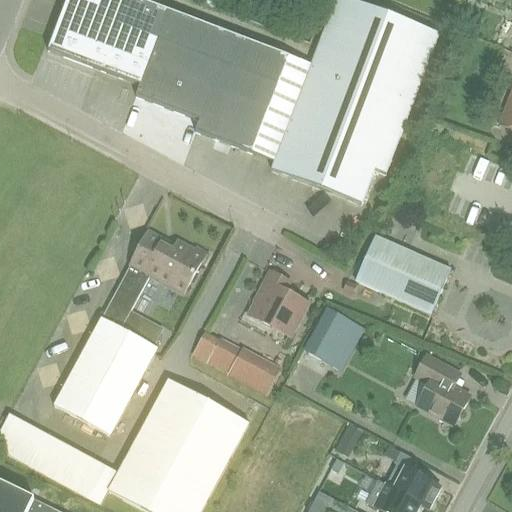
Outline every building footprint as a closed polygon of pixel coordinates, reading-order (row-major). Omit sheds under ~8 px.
[(273,164),(279,149),(310,67),(133,0),(66,0),(46,52),(139,87),(135,99),(199,123),(194,134),(251,155),(273,164)] [(279,149),(273,164),(270,172),(360,207),(373,172),(384,177),(438,35),(345,0),(335,0),(310,67),(279,149)] [(511,92),(499,126),(511,131),(511,92)] [(0,143),(0,261),(62,296),(112,206),(0,143)] [(149,236),(54,410),(110,441),(159,352),(122,332),(150,280),(184,298),(201,268),(204,269),(210,258),(196,251),(195,254),(178,245),(173,254),(163,248),(165,244),(149,236)] [(430,316),(450,271),(375,238),(355,283),(430,316)] [(267,284),(249,317),(271,328),(272,326),(289,335),(305,305),(267,284)] [(360,332),(327,314),(305,357),(330,370),(341,349),(349,353),(360,332)] [(275,375),(220,343),(221,342),(206,334),(192,356),(207,365),(210,361),(230,373),(229,376),(263,396),(275,375)] [(454,428),(470,398),(444,384),(451,371),(426,357),(415,378),(429,385),(417,408),(454,428)] [(169,383),(160,399),(118,476),(109,494),(142,511),(201,511),(248,426),(169,383)] [(288,439),(314,451),(336,403),(310,391),(288,439)] [(344,437),(354,417),(344,413),(335,433),(344,437)] [(8,417),(0,433),(0,454),(100,509),(118,476),(8,417)] [(356,441),(361,433),(351,427),(346,435),(356,441)] [(396,467),(386,487),(421,507),(429,511),(440,490),(412,474),(417,463),(400,454),(394,465),(396,467)] [(338,476),(343,465),(336,461),(331,472),(338,476)] [(417,511),(421,507),(386,487),(377,483),(366,504),(380,511),(417,511)] [(54,511),(0,485),(0,511),(54,511)] [(326,497),(319,493),(314,504),(321,507),(326,497)] [(298,494),(292,511),(304,511),(309,498),(298,494)]
